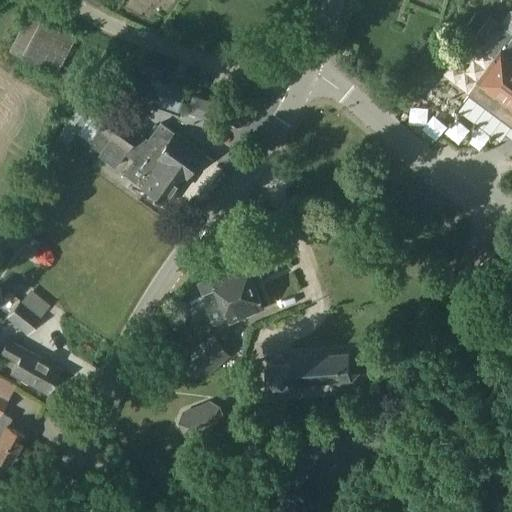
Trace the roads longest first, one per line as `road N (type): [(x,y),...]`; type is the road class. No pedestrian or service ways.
road 1 (tertiary): [(52,511),(152,304),(304,84)]
road 2 (residential): [(511,231),(344,95),(304,84)]
road 3 (residential): [(304,84),(155,45),(67,0)]
